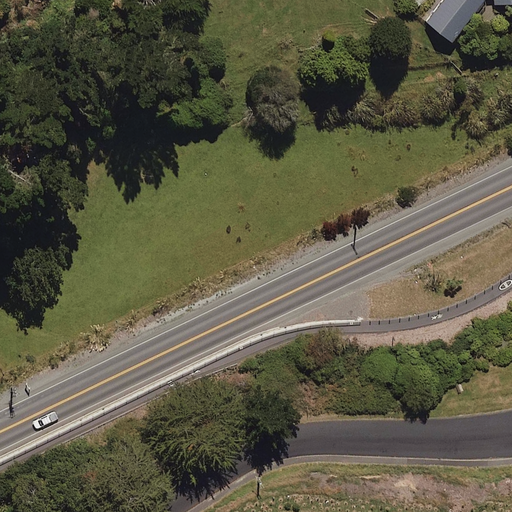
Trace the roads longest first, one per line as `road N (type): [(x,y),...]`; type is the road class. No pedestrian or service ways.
road 1 (trunk): [(511,183),(0,429)]
road 2 (residential): [(153,511),(237,460),(295,441),(511,438)]
